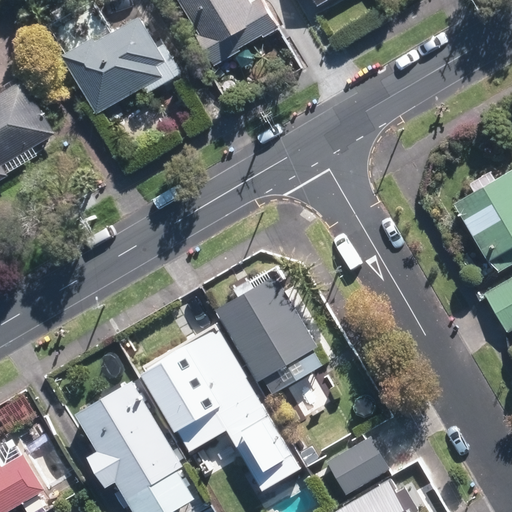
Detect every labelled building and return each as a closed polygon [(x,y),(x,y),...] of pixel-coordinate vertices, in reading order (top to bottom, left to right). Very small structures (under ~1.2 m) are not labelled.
[(194,0),(209,26),(203,30),(219,60),(288,23),(275,0),(194,0)] [(148,13),(107,37),(104,33),(73,51),(107,108),(130,95),(169,72),(163,61),(173,55),(148,13)] [(0,180),(16,172),(8,159),(63,129),(34,77),(0,95),(0,180)] [(511,168),(445,203),(479,268),(511,251),(511,168)] [(324,358),(276,269),(212,304),(260,393),(324,358)] [(511,273),(485,289),(510,334),(511,332),(511,273)] [(303,479),(212,330),(138,375),(197,472),(229,453),(261,505),(303,479)] [(166,511),(194,496),(126,379),(70,411),(128,511),(166,511)] [(380,467),(363,437),(315,464),(332,494),(380,467)] [(0,509),(42,485),(20,447),(0,458),(0,457),(0,509)] [(403,511),(384,475),(314,511),(403,511)]
